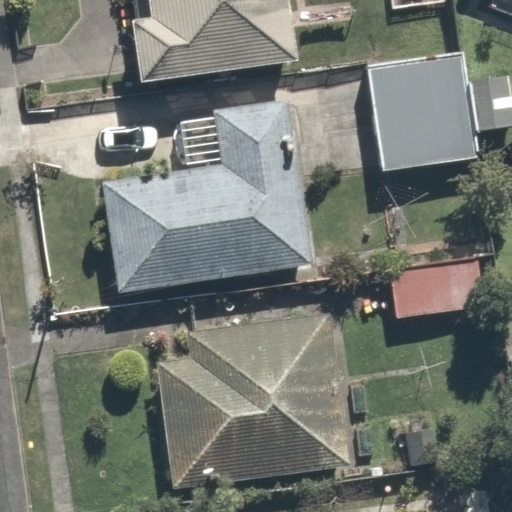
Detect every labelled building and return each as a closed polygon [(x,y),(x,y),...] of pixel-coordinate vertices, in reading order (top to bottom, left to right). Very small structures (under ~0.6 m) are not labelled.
[(284,0),(134,0),(137,16),(119,19),(127,82),(292,62),(284,0)] [(464,43),(361,63),(382,174),(486,155),(481,129),(511,123),(511,62),(469,71),(464,43)] [(304,264),(280,106),(169,123),(175,167),(97,179),(113,293),(304,264)] [(472,246),(378,262),(388,325),(483,308),(472,246)] [(326,296),(181,318),(187,354),(140,361),(161,497),(352,467),(326,296)] [(507,511),(505,497),(414,511),(507,511)]
